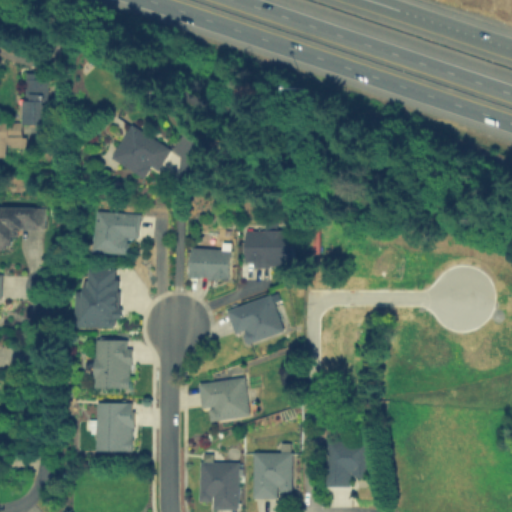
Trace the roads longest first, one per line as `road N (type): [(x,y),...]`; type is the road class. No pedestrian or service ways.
road 1 (motorway): [(152,0),(511,121)]
road 2 (motorway): [(511,92),(239,0)]
road 3 (residential): [(43,284),(47,461),(32,493),(0,510)]
road 4 (residential): [(168,511),(169,359),(177,322)]
road 5 (motorway): [(511,53),(356,0)]
